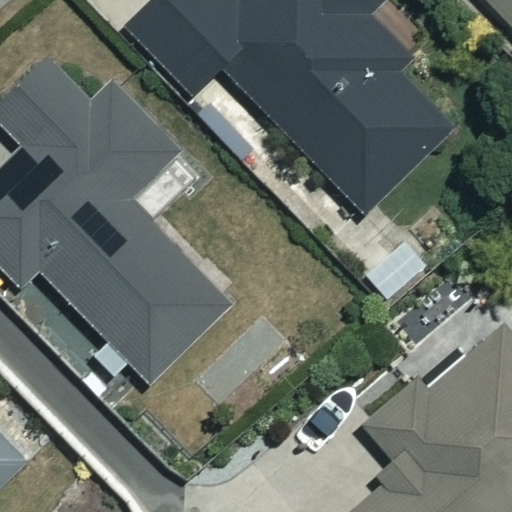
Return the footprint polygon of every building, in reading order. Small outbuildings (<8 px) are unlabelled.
[(397,63),(410,52),(369,7),(377,0),(146,0),(123,22),(188,93),(220,64),(357,216),(455,127),(397,63)] [(511,0),(478,0),(511,35),(511,0)] [(35,267),(100,335),(84,350),(112,380),(128,365),(146,384),(228,305),(144,219),(193,172),(106,81),(88,99),(45,55),(0,98),(0,125),(21,147),(0,167),(0,269),(16,286),(35,267)] [(374,485),(342,511),(511,511),(511,334),(502,323),(433,382),(400,379),(377,393),(367,410),(364,430),(388,456),(374,485)] [(0,486),(23,465),(0,441),(0,486)]
